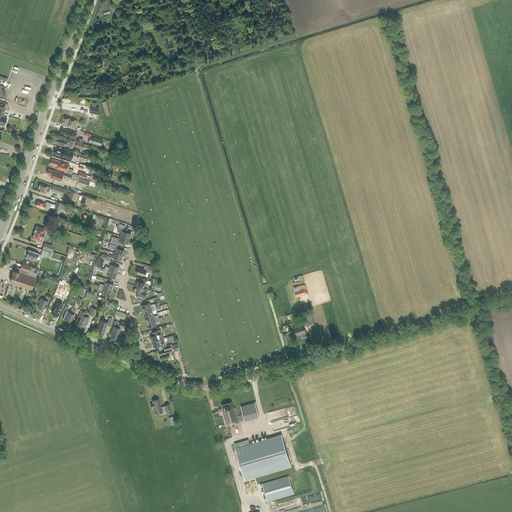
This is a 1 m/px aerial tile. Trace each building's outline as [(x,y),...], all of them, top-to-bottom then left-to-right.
[(106,116),(111,115),(106,101),(102,102),(106,116)] [(75,128),(78,121),(74,120),(74,119),(63,116),(60,123),(72,127),(75,128)] [(66,130),(62,129),(60,133),(64,134),(64,135),(68,136),(68,138),(75,140),(77,133),(66,130)] [(101,146),(103,140),(90,136),(88,142),(101,146)] [(62,140),(59,139),(57,143),(61,144),(61,145),(65,146),(66,145),(69,146),(69,145),(74,147),(76,141),(71,140),(70,142),(62,140)] [(85,144),(81,143),(78,142),(77,141),(75,147),(83,150),(85,144)] [(74,152),(64,149),(63,151),(59,150),(55,149),(53,153),(57,155),(71,160),(74,152)] [(52,159),(50,164),(52,164),(52,165),(58,167),(57,169),(64,171),(63,172),(72,175),(73,170),(67,168),(68,164),(57,161),(52,159)] [(48,169),(47,173),(49,174),(49,175),(52,176),(55,178),(55,179),(54,179),(60,182),(62,177),(70,180),(72,175),(63,172),(63,174),(54,170),(54,171),(48,169)] [(39,188),(38,192),(45,194),(46,191),(49,192),(51,188),(49,187),(40,184),(38,188),(39,188)] [(62,195),(65,189),(53,185),(51,191),(62,195)] [(42,203),(38,201),(36,206),(40,207),(49,210),(51,206),(54,208),(54,209),(59,211),(60,209),(64,210),(65,208),(66,208),(67,205),(66,204),(66,205),(57,201),(55,205),(52,204),(46,202),(45,204),(42,203)] [(117,229),(117,231),(118,231),(118,232),(121,233),(120,236),(129,239),(131,233),(124,231),(125,228),(125,226),(119,224),(118,226),(117,229)] [(41,242),(46,229),(36,226),(32,239),(41,242)] [(128,244),(129,239),(120,236),(119,239),(112,236),(110,242),(122,246),(123,242),(128,244)] [(121,249),(122,246),(110,242),(109,247),(115,250),(114,253),(122,256),(124,250),(121,249)] [(36,259),(38,254),(36,253),(28,250),(26,256),(34,259),(34,258),(36,259)] [(97,257),(95,264),(102,266),(104,259),(97,257)] [(34,273),(35,268),(22,264),(20,269),(15,267),(12,274),(12,275),(10,282),(31,289),(37,273),(34,273)] [(104,269),(117,273),(119,267),(110,264),(109,267),(105,266),(104,269)] [(149,272),(151,268),(144,266),(144,269),(138,267),(136,274),(144,276),(146,271),(149,272)] [(117,273),(104,269),(102,268),(101,271),(104,271),(104,272),(108,273),(107,276),(115,278),(117,273)] [(99,286),(112,290),(114,284),(111,283),(112,281),(104,278),(103,281),(105,282),(104,285),(100,284),(99,286)] [(54,295),(62,299),(68,284),(60,280),(54,295)] [(135,287),(144,289),(145,285),(148,286),(148,284),(137,281),(135,287)] [(298,286),(294,287),(295,291),(297,297),(306,294),(308,293),(308,291),(305,292),(305,291),(307,290),(306,288),(306,286),(304,284),(298,286)] [(110,296),(112,290),(99,286),(98,289),(103,290),(102,293),(110,296)] [(135,287),(134,291),(138,292),(136,297),(144,299),(146,293),(147,290),(144,289),(135,287)] [(87,296),(96,300),(98,295),(88,292),(87,296)] [(47,304),(48,302),(41,298),(39,302),(40,303),(38,307),(43,310),(46,303),(47,304)] [(55,307),(52,314),(57,316),(60,309),(62,304),(57,301),(55,306),(55,307)] [(142,311),(158,306),(157,303),(154,304),(150,305),(149,303),(140,305),(142,311)] [(155,307),(143,311),(144,316),(153,314),(152,312),(160,309),(160,308),(161,308),(161,306),(155,307)] [(97,308),(93,307),(92,308),(91,307),(88,314),(94,316),(97,310),(96,309),(97,308)] [(71,322),(76,310),(72,308),(70,312),(67,311),(63,320),(65,321),(66,320),(71,322)] [(83,311),(81,310),(78,316),(81,318),(77,325),(84,328),(89,318),(86,317),(87,312),(84,310),(83,311)] [(308,318),(307,312),(301,314),(303,320),(304,320),(306,326),(314,324),(312,317),(308,318)] [(153,314),(144,316),(144,317),(146,322),(158,318),(157,315),(154,316),(153,314)] [(110,326),(112,319),(109,318),(107,323),(101,320),(97,332),(104,334),(107,325),(110,326)] [(146,322),(147,328),(156,325),(156,322),(159,321),(158,318),(146,322)] [(120,322),(116,321),(111,336),(117,338),(120,328),(119,328),(119,327),(125,329),(127,323),(121,321),(120,322)] [(295,336),(306,333),(303,325),(293,328),(295,336)] [(152,342),(164,338),(163,335),(162,335),(161,330),(157,331),(157,330),(152,332),(153,336),(150,337),(152,342)] [(164,342),(165,341),(164,338),(152,342),(153,347),(155,346),(156,350),(166,347),(164,342)] [(161,360),(170,358),(168,353),(172,352),(171,347),(164,349),(165,352),(159,354),(161,360)] [(161,407),(159,399),(152,401),(153,403),(150,404),(151,408),(153,407),(155,414),(162,412),(167,411),(167,414),(171,412),(169,404),(165,405),(165,406),(161,407)] [(234,407),(232,402),(222,405),(224,410),(222,411),(227,426),(239,422),(235,407),(234,407)] [(255,402),(241,407),(245,421),(259,416),(255,402)] [(291,467),(282,434),(249,444),(248,440),(234,444),(245,481),(291,467)] [(264,488),(264,489),(267,501),(293,494),(288,476),(262,484),(264,488)]
